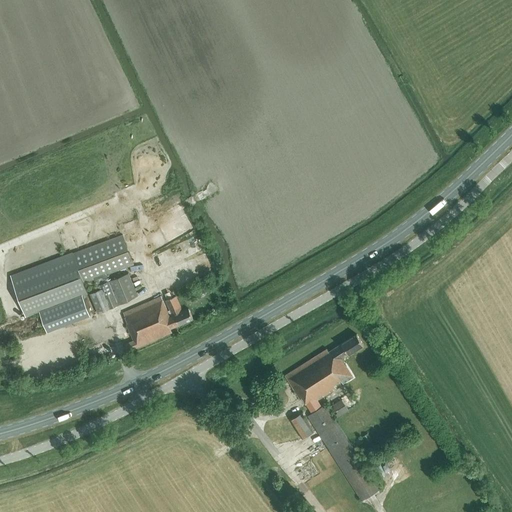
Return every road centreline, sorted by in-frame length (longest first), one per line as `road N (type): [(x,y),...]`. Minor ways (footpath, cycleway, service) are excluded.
road 1 (unclassified): [(0,460),(134,406),(362,277),(439,225),(511,155)]
road 2 (primary): [(0,434),(163,370),(332,275),(427,213),(511,134)]
road 3 (track): [(126,227),(115,201),(0,249)]
